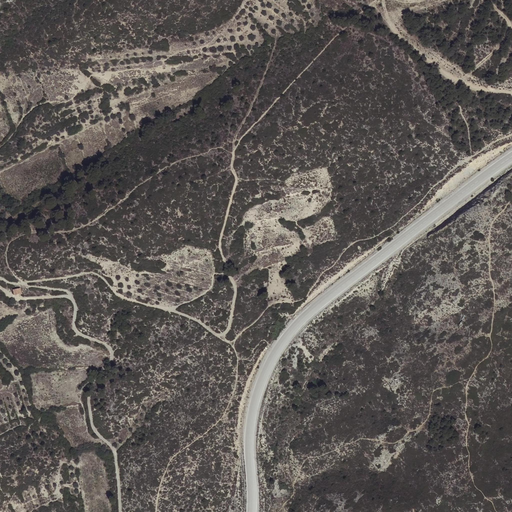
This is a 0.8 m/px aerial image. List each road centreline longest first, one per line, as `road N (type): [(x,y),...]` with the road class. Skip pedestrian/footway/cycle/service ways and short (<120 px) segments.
road 1 (track): [(119,511),(116,458),(94,430),(88,400),(111,349),(76,332),(67,291),(22,284),(91,272),(121,295),(183,313),(217,334),(227,331),(236,290),(220,233),(237,181),(235,140),(277,41)]
road 2 (unclassified): [(251,511),(251,413),(279,345),(333,291),(511,159)]
road 3 (track): [(511,95),(465,87),(408,45),(368,0)]
